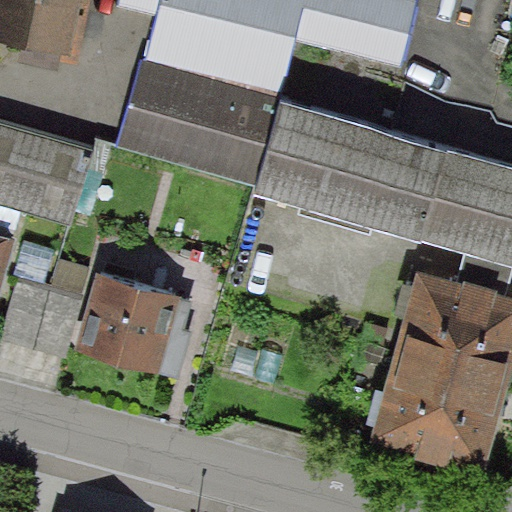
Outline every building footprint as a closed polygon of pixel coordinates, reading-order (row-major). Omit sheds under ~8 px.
[(0,0),(0,22),(80,41),(89,0),(0,0)] [(415,0),(116,0),(117,1),(152,13),(144,51),(281,89),(293,38),(402,63),(415,0)] [(511,160),(139,55),(113,143),(249,181),(247,190),(511,264),(511,160)] [(0,116),(0,200),(71,221),(94,143),(0,116)] [(0,273),(16,222),(0,216),(0,273)] [(101,267),(80,340),(174,367),(195,294),(101,267)] [(511,345),(511,295),(420,269),(377,431),(482,461),(511,345)]
